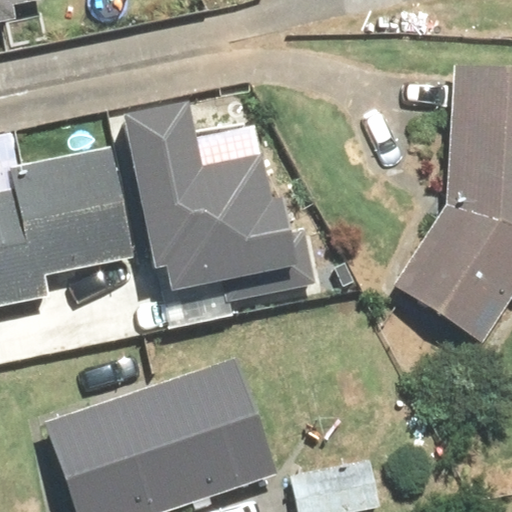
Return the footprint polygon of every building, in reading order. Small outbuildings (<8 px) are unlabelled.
[(0,0),(0,32),(5,31),(2,15),(40,8),(38,0),(0,0)] [(476,356),(511,300),(511,76),(443,74),(437,216),(385,297),(476,356)] [(125,114),(155,267),(169,264),(173,283),(224,273),(230,306),(324,287),(312,228),(295,231),(288,195),(270,199),(261,154),(201,166),(188,101),(125,114)] [(0,181),(3,198),(0,198),(0,313),(39,306),(34,283),(123,266),(102,157),(0,177),(0,181)] [(227,365),(30,434),(57,511),(196,511),(270,486),(227,365)] [(385,511),(377,464),(294,478),(299,511),(385,511)]
